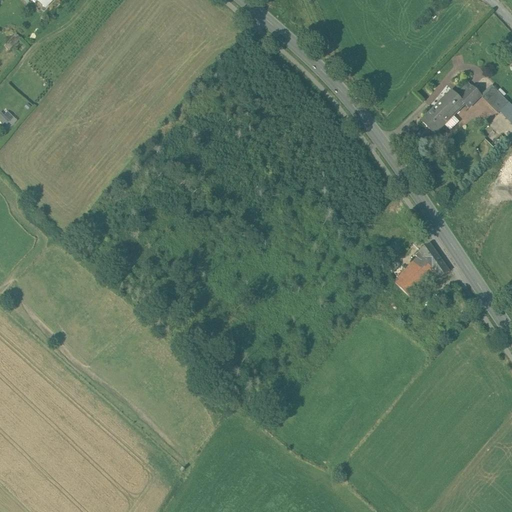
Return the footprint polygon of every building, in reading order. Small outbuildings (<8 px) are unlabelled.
[(468,83),(460,91),(464,95),(472,87),(468,83)] [(491,85),(481,96),(487,102),(498,92),(491,85)] [(472,87),(464,95),(460,91),(456,95),(452,90),(421,121),(435,135),(465,105),(469,109),(481,96),(472,87)] [(503,97),(498,92),(487,102),(486,103),(498,114),(500,112),(509,103),(503,97)] [(511,106),(509,103),(500,112),(511,124),(511,106)] [(0,115),(0,122),(5,128),(10,124),(13,126),(18,121),(7,109),(0,115)] [(450,273),(430,245),(420,253),(435,275),(439,280),(450,273)] [(417,258),(394,283),(412,300),(435,275),(420,253),(420,252),(416,256),(417,258)]
